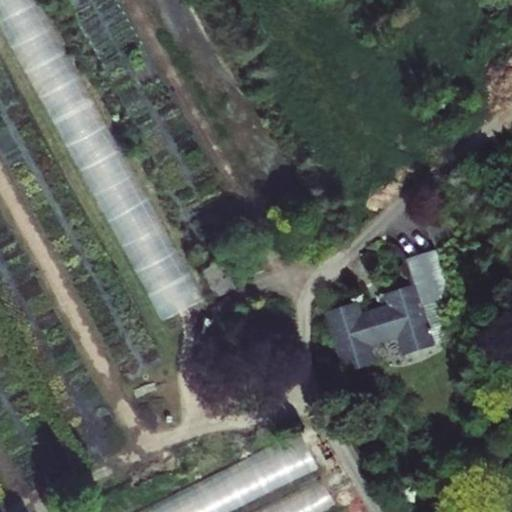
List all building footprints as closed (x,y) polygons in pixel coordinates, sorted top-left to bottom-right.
[(194,304),(54,0),(5,0),(153,323),(194,304)] [(430,308),(441,303),(427,259),(399,268),(406,294),(377,303),(381,314),(351,323),(348,312),(319,320),(337,379),(366,369),(361,353),(390,345),(395,361),(442,347),(430,308)] [(191,277),(206,305),(232,291),(217,264),(191,277)] [(135,511),(231,511),(323,470),(306,433),(135,511)] [(327,511),(340,507),(328,481),(256,511),(327,511)]
